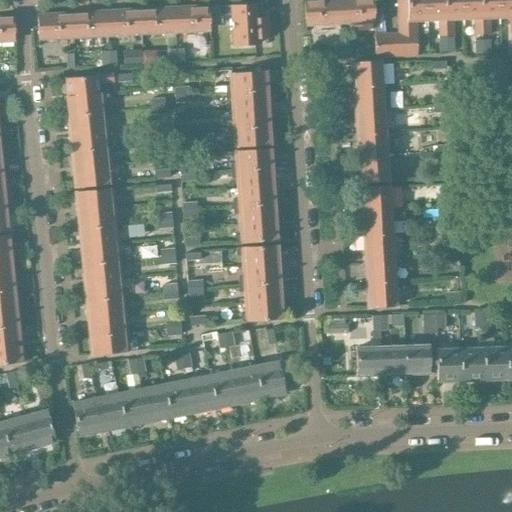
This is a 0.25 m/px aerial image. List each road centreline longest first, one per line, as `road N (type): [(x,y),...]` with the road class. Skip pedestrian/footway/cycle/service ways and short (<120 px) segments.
road 1 (residential): [(70,487),(22,0)]
road 2 (residential): [(289,0),(317,434)]
road 3 (residential): [(70,487),(317,434)]
road 4 (residential): [(317,434),(511,426)]
